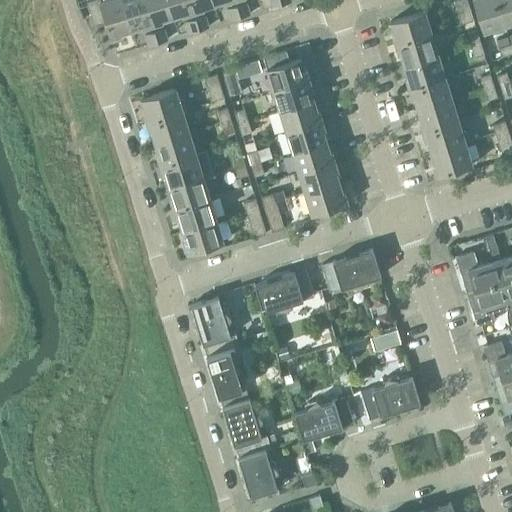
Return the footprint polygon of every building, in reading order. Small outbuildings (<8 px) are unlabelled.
[(131,29),(122,0),(104,0),(100,1),(100,0),(89,0),(86,1),(93,25),(105,21),(110,38),(121,34),(121,32),(131,29)] [(144,0),(122,0),(131,29),(141,26),(142,28),(152,25),(144,0)] [(167,0),(144,0),(152,25),(163,21),(162,20),(172,16),(167,0)] [(189,0),(167,0),(172,16),(183,13),(183,15),(194,12),(189,0)] [(212,0),(189,0),(194,12),(204,9),(203,7),(213,4),(212,0)] [(453,0),(461,23),(473,19),(467,0),(453,0)] [(504,24),(496,0),(473,0),(483,31),(504,24)] [(511,0),(496,0),(504,24),(511,21),(511,0)] [(246,3),(236,5),(240,17),(249,14),(246,3)] [(240,17),(236,5),(227,8),(231,19),(240,17)] [(392,33),(395,44),(431,33),(424,10),(390,21),(393,33),(392,33)] [(205,15),(196,18),(199,29),(208,27),(205,15)] [(199,29),(196,18),(186,21),(190,32),(199,29)] [(163,28),(154,31),(158,42),(167,39),(163,28)] [(467,32),(470,44),(480,41),(476,29),(467,32)] [(158,42),(154,31),(145,34),(149,45),(158,42)] [(400,54),(404,65),(438,54),(431,33),(395,44),(398,54),(400,54)] [(480,41),(470,44),(474,56),(484,54),(480,41)] [(511,53),(511,49),(510,43),(498,47),(501,56),(511,53)] [(267,53),(269,63),(293,57),(290,47),(267,53)] [(405,77),(409,87),(445,76),(438,54),(404,65),(407,77),(405,77)] [(266,68),(273,89),(309,78),(306,68),(304,68),(300,57),(266,68)] [(222,71),(223,76),(229,95),(242,91),(234,67),(222,71)] [(496,74),(500,86),(510,83),(506,71),(496,74)] [(223,97),(216,73),(204,77),(211,101),(223,97)] [(480,76),(484,88),(493,85),(490,73),(480,76)] [(414,97),(417,109),(451,98),(445,76),(409,87),(412,98),(414,97)] [(273,89),(279,110),(313,99),(310,89),(312,88),(309,78),(273,89)] [(511,90),(510,83),(500,86),(504,99),(511,96),(511,90)] [(493,85),(484,88),(488,100),(497,97),(493,85)] [(143,111),(146,121),(182,110),(175,87),(141,98),(145,110),(143,111)] [(419,121),(422,131),(458,120),(451,98),(417,109),(421,120),(419,121)] [(279,110),(285,131),(322,119),(318,109),(317,110),(313,99),(279,110)] [(214,110),(218,123),(230,119),(226,107),(214,110)] [(234,111),(238,123),(247,120),(244,108),(234,111)] [(151,131),(155,142),(189,132),(182,110),(146,121),(149,131),(151,131)] [(230,119),(218,123),(222,135),(234,131),(230,119)] [(285,131),(292,151),(326,141),(323,130),(325,130),(322,119),(285,131)] [(247,120),(238,123),(242,135),(251,132),(247,120)] [(427,141),(431,152),(465,142),(458,120),(422,131),(425,141),(427,141)] [(492,124),(495,133),(507,129),(504,120),(492,124)] [(511,145),(507,129),(495,133),(503,159),(511,156),(511,145)] [(156,154),(160,165),(196,153),(189,132),(155,142),(158,154),(156,154)] [(292,151),(298,172),(334,161),(331,150),(329,151),(326,141),(292,151)] [(465,142),(431,152),(434,164),(433,164),(436,175),(472,164),(465,142)] [(247,152),(251,164),(260,161),(256,149),(247,152)] [(228,154),(232,166),(244,163),(240,150),(228,154)] [(165,174),(168,186),(203,175),(196,153),(160,165),(163,175),(165,174)] [(260,161),(251,164),(254,176),(264,173),(260,161)] [(298,172),(305,193),(339,182),(336,172),(338,171),(334,161),(298,172)] [(244,163),(232,166),(235,178),(248,175),(244,163)] [(170,198),(173,208),(209,197),(203,175),(168,186),(172,197),(170,198)] [(339,182),(305,193),(311,214),(347,203),(344,192),(342,192),(339,182)] [(261,196),(263,206),(276,202),(273,192),(261,196)] [(178,218),(182,229),(216,219),(209,197),(173,208),(176,219),(178,218)] [(243,202),(245,210),(257,206),(255,198),(243,202)] [(276,202),(263,206),(271,231),(284,227),(276,202)] [(257,206),(245,210),(253,237),(266,233),(257,206)] [(216,219),(182,229),(185,241),(184,242),(187,253),(223,241),(216,219)] [(485,235),(489,248),(496,245),(492,233),(485,235)] [(496,259),(502,279),(511,276),(511,238),(510,239),(511,243),(511,253),(500,258),(496,259)] [(455,256),(465,290),(502,279),(496,259),(500,258),(496,245),(489,248),(492,260),(478,265),(473,250),(455,256)] [(380,276),(372,248),(321,264),(329,291),(353,284),(354,289),(370,284),(368,279),(380,276)] [(255,284),(263,312),(275,308),(277,313),(292,308),(291,303),(314,296),(306,269),(255,284)] [(507,307),(509,313),(511,311),(511,276),(502,279),(509,299),(505,300),(507,307)] [(507,307),(505,300),(509,299),(502,279),(465,290),(476,325),(495,319),(492,312),(507,307)] [(190,304),(203,344),(230,336),(230,335),(227,324),(231,322),(226,306),(222,308),(218,296),(190,304)] [(377,346),(403,340),(400,327),(373,333),(377,346)] [(203,344),(206,355),(234,346),(234,347),(239,345),(235,334),(230,335),(230,336),(203,344)] [(483,345),(493,380),(511,374),(511,352),(505,354),(501,340),(483,345)] [(218,395),(245,386),(246,386),(242,374),(247,373),(242,357),(237,359),(234,347),(234,346),(206,355),(218,395)] [(360,391),(369,418),(420,403),(411,375),(399,379),(398,374),(382,379),(383,384),(360,391)] [(511,374),(493,380),(504,414),(511,411),(511,374)] [(218,395),(222,406),(249,397),(245,386),(218,395)] [(294,412),(302,439),(353,423),(345,396),(322,403),(320,398),(305,403),(306,408),(294,412)] [(222,406),(234,445),(262,437),(258,425),(263,423),(257,406),(253,407),(249,397),(222,406)] [(234,445),(238,456),(265,448),(270,447),(267,435),(262,437),(234,445)] [(265,448),(238,456),(250,496),(277,488),(274,476),(278,474),(274,458),(269,460),(265,448)] [(301,475),(305,486),(316,483),(313,472),(301,475)] [(323,506),(320,494),(308,498),(312,509),(323,506)] [(453,511),(450,502),(417,511),(453,511)]
